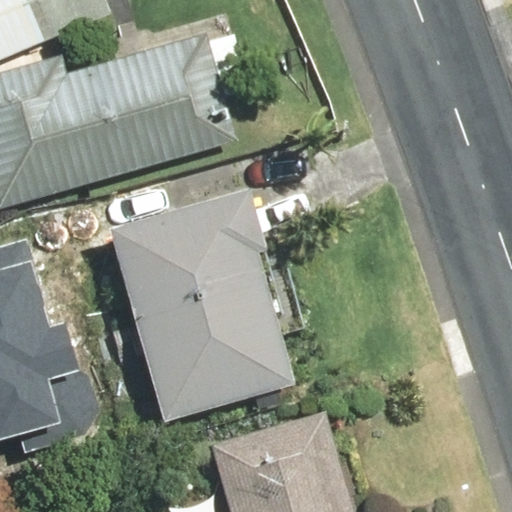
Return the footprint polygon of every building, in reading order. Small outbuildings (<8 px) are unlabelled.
[(104,0),(0,0),(0,60),(111,16),(104,0)] [(0,70),(0,209),(201,159),(192,125),(224,117),(218,92),(269,79),(256,26),(63,74),(59,56),(0,70)] [(239,196),(106,234),(131,322),(87,334),(116,435),(292,385),(239,196)] [(0,464),(61,446),(98,425),(65,315),(51,319),(25,228),(0,235),(0,464)] [(359,511),(335,413),(214,442),(231,511),(359,511)]
